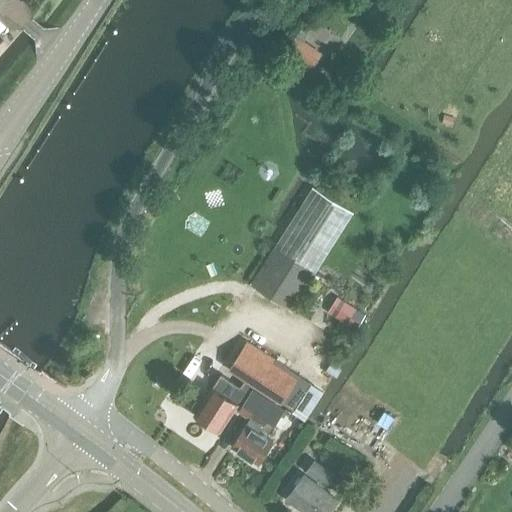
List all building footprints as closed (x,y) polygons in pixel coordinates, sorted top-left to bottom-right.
[(292,309),(353,212),(312,186),(249,285),(292,309)] [(357,330),(365,314),(337,297),(327,312),(357,330)] [(0,341),(0,383),(20,357),(0,341)] [(221,373),(194,414),(220,430),(251,383),(303,416),(321,389),(318,387),(247,341),(230,369),(233,371),(244,378),(240,385),(221,373)] [(284,409),(268,399),(252,389),(237,413),(269,432),(284,409)] [(258,463),(273,440),(247,422),(232,445),(258,463)] [(286,497),(305,511),(328,511),(339,498),(305,472),(286,497)]
